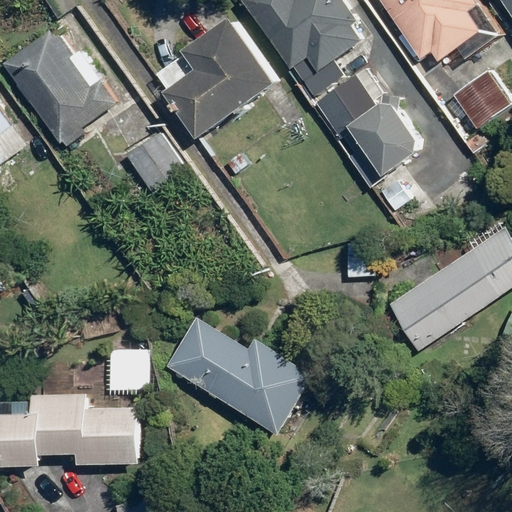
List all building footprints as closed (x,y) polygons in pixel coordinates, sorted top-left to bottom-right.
[(377,28),(354,0),(248,0),(301,65),(311,56),(323,71),(377,28)] [(487,0),(388,0),(439,71),(504,23),(487,0)] [(210,136),(286,77),(240,18),(192,55),(203,69),(175,91),(210,136)] [(66,22),(14,62),(77,143),(129,102),(66,22)] [(343,141),(355,132),(392,181),(438,147),(401,98),(389,107),(351,56),(305,90),(343,141)] [(511,89),(493,64),(456,91),(485,130),(511,109),(511,89)] [(0,170),(36,143),(0,95),(0,170)] [(167,133),(134,158),(160,193),(193,168),(167,133)] [(511,294),(511,221),(477,243),(480,247),(396,301),(427,349),(511,294)] [(385,241),(352,240),(351,275),(384,276),(385,241)] [(0,324),(13,313),(1,298),(0,298),(0,324)] [(206,314),(175,364),(288,435),(329,370),(266,331),(257,346),(206,314)] [(155,346),(117,347),(118,390),(156,389),(155,346)] [(147,464),(149,406),(97,404),(98,396),(40,395),(39,400),(0,398),(0,465),(52,467),(53,455),(85,456),(85,463),(147,464)] [(122,511),(157,511),(153,495),(121,504),(122,511)]
